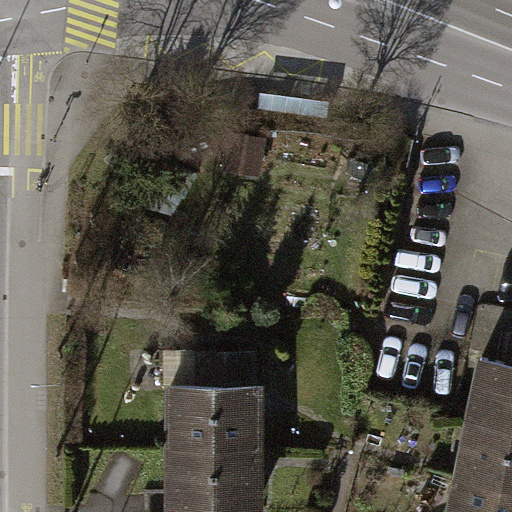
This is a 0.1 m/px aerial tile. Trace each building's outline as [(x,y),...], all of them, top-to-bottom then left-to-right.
[(258,348),(195,348),(195,378),(258,378),(258,348)] [(484,357),(471,417),(511,425),(511,352),(510,363),(484,357)] [(163,379),(164,511),(265,511),(264,378),(258,378),(195,378),(163,379)] [(511,425),(471,417),(459,475),(511,485),(511,425)] [(511,511),(511,485),(459,475),(451,511),(511,511)]
